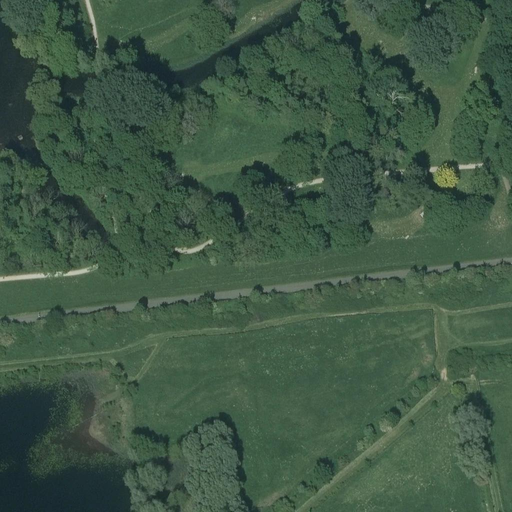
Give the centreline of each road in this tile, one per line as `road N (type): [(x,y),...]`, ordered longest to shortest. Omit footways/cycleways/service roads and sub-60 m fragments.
road 1 (unclassified): [(0,322),(511,261)]
road 2 (track): [(0,367),(104,354),(166,335),(428,305),(440,311),(442,349)]
road 3 (track): [(305,511),(439,396),(442,349)]
